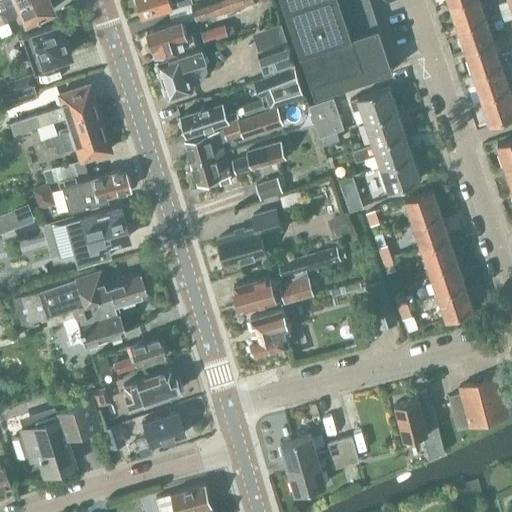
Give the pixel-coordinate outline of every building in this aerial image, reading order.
[(48,0),(18,0),(0,8),(0,12),(3,19),(14,14),(12,11),(16,9),(22,23),(52,9),(48,0)] [(0,0),(0,8),(18,0),(0,0)] [(138,0),(143,14),(172,5),(170,0),(138,0)] [(204,0),(194,3),(200,20),(261,0),(204,0)] [(283,0),(316,94),(393,68),(389,56),(369,0),(283,0)] [(480,0),(455,0),(450,2),(452,2),(454,10),(453,10),(458,25),(486,16),(480,0)] [(486,16),(458,25),(458,26),(459,25),(462,33),(461,34),(466,49),(494,39),(486,16)] [(157,53),(196,41),(193,32),(188,34),(183,20),(149,31),(153,46),(155,46),(157,53)] [(58,22),(19,35),(31,72),(51,65),(49,60),(69,53),(68,50),(70,48),(67,40),(64,39),(58,22)] [(228,36),(225,25),(201,32),(205,43),(228,36)] [(494,39),(466,49),(467,49),(470,57),(469,57),(474,72),(502,63),(494,39)] [(294,62),(288,43),(260,51),(267,71),(294,62)] [(203,46),(159,60),(171,96),(194,88),(186,66),(207,59),(203,46)] [(502,63),(474,72),(474,73),(475,72),(478,80),(477,81),(482,95),(509,86),(502,63)] [(273,102),(304,91),(300,80),(294,64),(255,78),(260,94),(269,91),(273,102)] [(9,91),(1,94),(4,105),(35,95),(31,83),(28,74),(6,82),(9,91)] [(36,113),(9,122),(12,134),(40,124),(39,121),(65,113),(96,104),(90,83),(59,93),(62,102),(35,110),(36,113)] [(368,120),(399,109),(391,86),(352,100),(356,110),(363,108),(368,120)] [(511,93),(509,86),(482,95),(482,96),(483,96),(486,104),(485,104),(490,120),(511,112),(511,93)] [(306,95),(299,97),(301,103),(308,101),(306,95)] [(339,131),(346,129),(336,97),(311,106),(322,137),(339,131)] [(188,134),(240,117),(238,112),(228,115),(224,103),(211,107),(211,106),(183,115),(184,118),(180,121),(181,126),(185,126),(188,134)] [(51,136),(43,138),(45,144),(46,145),(46,146),(54,144),(53,142),(103,127),(97,106),(96,104),(65,113),(66,115),(69,124),(57,127),(59,131),(59,133),(51,136)] [(278,106),(224,125),(224,128),(228,137),(243,132),(243,135),(283,121),(278,106)] [(353,151),(407,132),(399,109),(368,120),(375,142),(352,150),(353,151)] [(103,127),(53,142),(54,144),(56,151),(75,145),(80,158),(83,157),(110,149),(103,127)] [(218,130),(186,140),(193,161),(224,151),(221,141),(228,139),(228,137),(224,128),(218,130)] [(339,131),(322,137),(324,145),(341,140),(339,131)] [(383,165),(415,154),(407,132),(353,151),(355,161),(379,153),(383,165)] [(511,136),(497,141),(498,142),(499,142),(502,150),(501,150),(506,165),(511,163),(511,136)] [(237,171),(252,167),(252,166),(287,155),(282,140),(248,150),(249,154),(234,159),(237,171)] [(224,151),(193,161),(200,182),(219,176),(221,183),(231,180),(229,173),(231,173),(224,151)] [(415,154),(383,165),(391,188),(423,177),(415,154)] [(73,162),(43,170),(46,182),(47,182),(77,174),(76,172),(86,169),(83,157),(80,158),(73,160),(73,162)] [(104,196),(126,190),(120,169),(58,185),(65,211),(106,201),(104,196)] [(361,199),(370,196),(363,172),(353,174),(361,199)] [(282,191),(278,177),(257,185),(261,198),(282,191)] [(46,182),(31,188),(39,208),(55,203),(47,182),(46,182)] [(362,205),(357,189),(343,193),(348,206),(349,210),(359,206),(362,205)] [(414,222),(442,213),(437,198),(435,198),(433,190),(434,190),(433,189),(406,198),(414,222)] [(0,211),(0,230),(32,218),(26,201),(0,211)] [(80,217),(65,221),(77,266),(93,261),(107,257),(103,243),(126,237),(118,207),(80,217)] [(218,236),(226,264),(266,252),(260,233),(282,227),(276,207),(253,214),(256,225),(218,236)] [(379,222),(375,209),(366,212),(370,226),(379,222)] [(422,246),(449,236),(444,222),(443,222),(441,214),(442,214),(442,213),(414,222),(422,246)] [(328,220),(335,236),(351,230),(345,214),(328,220)] [(430,269),(457,260),(452,245),(451,246),(449,237),(450,237),(449,236),(422,246),(430,269)] [(382,259),(391,256),(387,244),(378,247),(382,259)] [(279,262),(282,274),(295,271),(297,278),(280,283),(281,288),(274,290),(270,274),(234,284),(241,310),(277,300),(276,297),(283,295),(284,300),(313,292),(306,268),(341,258),(337,246),(279,262)] [(382,259),(387,272),(396,269),(391,256),(382,259)] [(438,292),(465,283),(460,268),(459,269),(456,261),(457,260),(430,269),(438,292)] [(114,305),(140,297),(139,292),(145,290),(139,272),(107,282),(102,266),(37,287),(45,313),(72,305),(77,321),(75,322),(78,331),(80,331),(84,344),(124,331),(119,312),(116,313),(114,305)] [(384,278),(368,284),(382,325),(398,319),(384,278)] [(473,307),(468,292),(467,292),(464,284),(465,284),(465,283),(438,292),(446,316),(473,307)] [(350,300),(369,298),(368,285),(349,287),(350,300)] [(408,302),(405,292),(395,295),(399,306),(408,302)] [(408,302),(399,306),(404,319),(413,316),(408,302)] [(256,353),(290,344),(286,332),(291,330),(289,323),(288,323),(284,307),(250,316),(255,333),(251,334),(252,337),(249,342),(251,349),(255,350),(256,353)] [(359,340),(370,337),(363,313),(343,319),(347,332),(356,330),(359,340)] [(115,371),(164,353),(157,333),(128,343),(132,354),(112,361),(115,371)] [(106,352),(95,356),(100,373),(111,369),(106,352)] [(130,407),(176,391),(168,367),(121,383),(130,407)] [(448,395),(457,427),(508,415),(511,413),(511,384),(501,388),(497,376),(459,386),(461,392),(448,395)] [(104,386),(92,390),(97,404),(109,401),(104,386)] [(446,451),(433,404),(422,407),(419,396),(396,402),(405,437),(423,432),(430,455),(446,451)] [(27,453),(29,458),(35,456),(41,474),(72,464),(65,442),(78,437),(77,432),(98,425),(90,400),(55,411),(57,417),(19,429),(21,434),(12,437),(18,456),(27,453)] [(176,409),(141,421),(149,444),(184,432),(176,409)] [(118,424),(104,428),(110,447),(124,442),(118,424)] [(323,455),(322,449),(317,450),(311,432),(281,441),(289,466),(323,455)] [(339,438),(347,463),(359,459),(352,434),(339,438)] [(339,438),(327,441),(335,466),(347,463),(339,438)] [(323,455),(289,466),(296,490),(326,481),(321,464),(326,462),(323,455)] [(0,487),(8,485),(0,458),(0,487)] [(465,483),(464,483),(471,506),(481,504),(484,503),(477,479),(465,483)] [(161,511),(182,511),(212,503),(206,481),(156,496),(161,511)] [(214,511),(212,503),(182,511),(214,511)]
